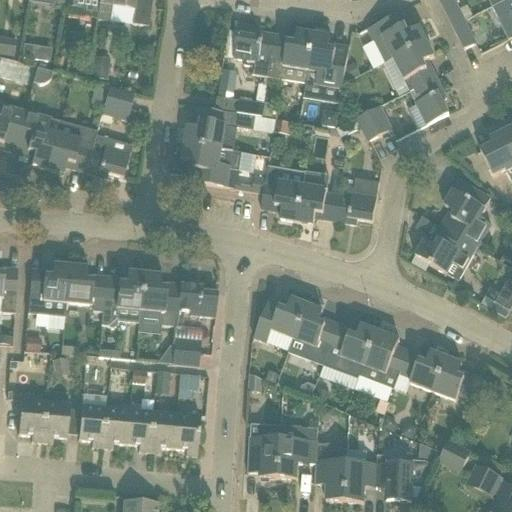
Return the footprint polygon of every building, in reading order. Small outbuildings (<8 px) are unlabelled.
[(52,0),(51,9),(64,11),(65,0),(52,0)] [(65,0),(64,11),(99,16),(101,0),(65,0)] [(101,0),(99,16),(98,23),(110,25),(111,10),(137,14),(135,29),(150,31),(154,0),(101,0)] [(487,0),(492,10),(508,2),(511,0),(487,0)] [(511,0),(508,2),(492,10),(509,43),(511,41),(511,0)] [(453,30),(465,24),(455,2),(442,9),(453,30)] [(394,63),(428,46),(420,31),(414,34),(404,16),(368,35),(385,67),(393,63),(394,63)] [(453,30),(465,55),(478,48),(468,30),(465,24),(453,30)] [(269,81),(276,39),(256,36),(256,32),(240,29),(239,39),(238,38),(234,63),(244,64),(244,69),(253,70),(252,78),(269,81)] [(306,85),(307,76),(308,76),(315,39),(298,36),(297,43),(276,39),(269,81),(306,87),(306,85)] [(331,41),(315,39),(308,76),(307,76),(306,85),(306,87),(344,93),(345,89),(347,79),(348,71),(351,52),(330,49),(331,41)] [(5,42),(3,60),(14,61),(16,43),(5,42)] [(33,64),(37,50),(24,46),(21,61),(33,64)] [(414,96),(439,83),(429,64),(435,61),(428,46),(394,63),(411,97),(414,96)] [(1,60),(0,62),(0,78),(32,87),(33,86),(37,70),(1,60)] [(107,62),(93,60),(90,81),(104,83),(107,62)] [(347,79),(345,89),(360,81),(354,68),(348,71),(347,79)] [(51,82),(52,75),(37,70),(33,86),(39,88),(42,88),(47,86),(51,82)] [(429,129),(451,118),(444,105),(449,102),(439,83),(414,96),(411,97),(416,108),(408,112),(418,132),(428,127),(429,129)] [(103,118),(127,125),(134,98),(111,91),(103,118)] [(238,118),(262,122),(265,109),(240,105),(238,118)] [(0,153),(13,157),(25,114),(0,107),(0,153)] [(265,109),(262,122),(264,123),(264,121),(277,123),(279,109),(265,107),(265,109)] [(380,111),(369,117),(381,141),(393,135),(380,111)] [(223,154),(223,153),(227,129),(262,135),(264,123),(262,122),(238,118),(199,112),(196,132),(188,131),(186,148),(223,154)] [(51,122),(25,114),(13,157),(33,163),(31,169),(47,174),(57,140),(61,125),(51,122)] [(338,131),(340,117),(326,115),(323,129),(338,131)] [(381,141),(369,117),(357,123),(369,147),(381,141)] [(275,137),(289,139),(291,127),(277,125),(275,137)] [(511,130),(490,142),(493,149),(482,154),(495,179),(506,173),(511,184),(511,130)] [(66,172),(86,177),(97,139),(96,139),(96,135),(83,131),(79,146),(57,140),(47,174),(64,178),(66,172)] [(97,139),(86,177),(107,183),(109,177),(123,181),(130,158),(129,158),(131,149),(97,139)] [(191,165),(187,186),(228,192),(231,172),(239,174),(242,155),(223,153),(223,154),(186,148),(183,164),(191,165)] [(473,157),(469,148),(457,154),(461,163),(473,157)] [(304,192),(280,188),(282,173),(268,170),(266,181),(268,181),(265,197),(262,213),(282,216),(281,224),(298,227),(304,192)] [(235,186),(234,193),(265,197),(268,181),(266,181),(254,179),(253,189),(235,186)] [(346,191),(353,192),(355,184),(355,183),(347,182),(346,191)] [(380,188),(355,184),(353,192),(352,201),(341,200),(337,226),(358,229),(359,224),(374,227),(380,188)] [(304,192),(298,227),(314,229),(316,222),(337,226),(341,200),(328,198),(328,196),(304,192)] [(451,214),(441,231),(479,253),(492,230),(481,223),(486,214),(490,206),(484,199),(476,194),(470,205),(454,195),(453,196),(448,195),(442,205),(446,209),(445,210),(451,214)] [(465,276),(479,253),(441,231),(431,249),(425,245),(416,260),(460,286),(465,276)] [(31,274),(28,313),(47,315),(47,319),(66,321),(67,309),(70,272),(53,270),(53,276),(31,274)] [(0,315),(14,316),(15,294),(17,274),(0,272),(0,315)] [(92,315),(102,316),(103,316),(106,281),(86,280),(87,273),(70,272),(67,309),(89,311),(92,315)] [(102,316),(100,329),(107,330),(111,332),(115,331),(117,327),(117,326),(140,328),(141,314),(144,278),(127,276),(126,283),(106,281),(103,316),(102,316)] [(158,328),(162,328),(178,330),(182,288),(160,286),(161,279),(144,278),(141,314),(159,316),(158,328)] [(505,321),(506,320),(511,309),(511,288),(507,285),(500,297),(490,291),(485,299),(495,305),(491,311),(491,312),(505,321)] [(182,288),(178,330),(181,331),(183,316),(190,316),(190,320),(215,322),(217,298),(202,296),(203,290),(182,288)] [(465,293),(456,288),(451,298),(460,302),(465,293)] [(270,302),(255,343),(267,347),(272,335),(293,343),(295,344),(308,309),(292,304),(290,310),(270,302)] [(295,344),(293,343),(288,357),(323,370),(324,368),(330,354),(330,355),(340,328),(321,321),(323,315),(308,309),(295,344)] [(360,380),(377,335),(361,329),(359,335),(340,328),(330,355),(330,354),(324,368),(323,370),(359,383),(360,380)] [(377,335),(360,380),(394,393),(399,380),(400,381),(410,355),(398,351),(400,344),(393,341),(377,335)] [(0,338),(0,346),(11,348),(11,339),(0,338)] [(25,341),(24,354),(38,356),(39,342),(25,341)] [(201,345),(175,342),(174,354),(173,368),(199,371),(201,345)] [(63,349),(62,360),(77,361),(78,350),(63,349)] [(173,368),(174,354),(170,351),(158,368),(173,369),(173,368)] [(100,359),(119,361),(120,354),(101,353),(100,359)] [(410,355),(400,381),(411,385),(410,388),(434,397),(447,361),(431,356),(429,362),(410,355)] [(51,364),(55,381),(69,378),(66,361),(51,364)] [(462,367),(447,361),(434,397),(457,405),(458,402),(470,407),(480,381),(460,374),(462,367)] [(146,375),(132,374),(131,387),(144,388),(146,375)] [(170,376),(157,375),(155,397),(168,398),(170,376)] [(281,379),(271,375),(267,384),(278,388),(281,379)] [(179,410),(199,410),(200,377),(180,376),(179,410)] [(251,378),(250,395),(264,396),(264,383),(251,378)] [(302,389),(299,398),(312,403),(317,390),(308,386),(302,389)] [(318,393),(314,402),(324,406),(328,397),(318,393)] [(385,418),(390,406),(382,403),(377,415),(385,418)] [(21,406),(20,419),(19,439),(32,440),(32,447),(42,447),(46,408),(21,406)] [(46,408),(42,447),(53,448),(53,442),(66,443),(69,410),(46,408)] [(93,452),(103,453),(106,413),(82,411),(80,444),(93,446),(93,452)] [(321,411),(320,423),(327,423),(332,420),(332,411),(321,411)] [(106,413),(103,453),(113,453),(113,447),(126,448),(129,415),(106,413)] [(129,415),(126,448),(139,449),(139,455),(150,456),(153,417),(129,415)] [(153,417),(150,456),(160,457),(161,450),(174,451),(176,419),(153,417)] [(176,419),(174,451),(187,452),(186,459),(197,460),(200,420),(176,419)] [(388,421),(384,431),(394,436),(396,430),(393,423),(388,421)] [(310,423),(309,431),(318,432),(318,424),(310,423)] [(278,483),(282,429),(264,428),(262,430),(262,441),(251,441),(249,477),(260,478),(260,482),(278,483)] [(301,430),(282,429),(278,483),(297,485),(298,469),(316,470),(317,448),(318,432),(309,431),(301,431),(301,430)] [(406,433),(403,439),(414,444),(419,432),(413,430),(406,433)] [(348,466),(348,453),(334,452),(334,449),(331,448),(327,447),(327,448),(317,448),(316,470),(315,489),(327,490),(326,506),(345,507),(348,466)] [(438,467),(443,457),(421,447),(419,463),(426,464),(437,470),(438,467)] [(443,457),(438,467),(460,478),(470,458),(448,447),(443,457)] [(348,453),(348,466),(345,507),(364,508),(365,492),(376,493),(378,468),(366,467),(367,454),(348,453)] [(403,467),(385,466),(378,466),(378,468),(376,493),(388,493),(387,504),(411,505),(411,502),(412,488),(428,489),(437,471),(437,470),(426,464),(419,463),(403,463),(403,467)] [(511,511),(511,491),(501,486),(502,483),(477,471),(467,490),(497,505),(493,511),(511,511)]
